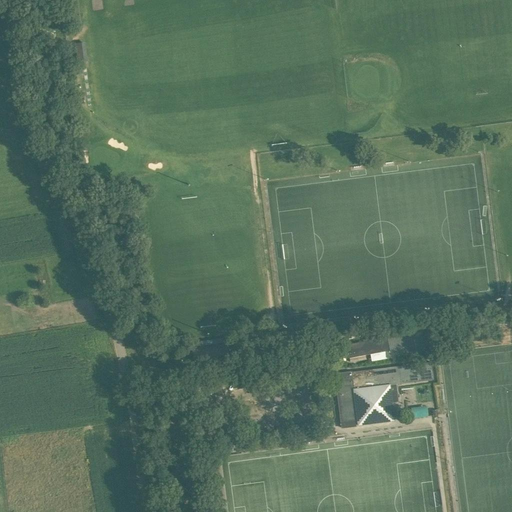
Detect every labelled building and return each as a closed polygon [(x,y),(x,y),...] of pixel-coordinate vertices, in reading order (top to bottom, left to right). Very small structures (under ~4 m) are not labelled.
[(87,42),(76,42),(77,61),(87,61),(87,42)] [(123,205),(125,217),(135,216),(134,204),(123,205)] [(366,359),(365,355),(386,351),(387,359),(430,351),(426,329),(387,337),(343,345),(345,359),(349,358),(350,362),(366,359)] [(196,366),(230,361),(227,345),(193,351),(196,366)] [(398,401),(396,385),(434,380),(432,362),(352,372),(352,371),(334,374),(341,428),(356,426),(356,424),(358,424),(358,426),(394,421),(392,403),(398,401)] [(413,407),(414,417),(428,415),(427,406),(413,407)]
